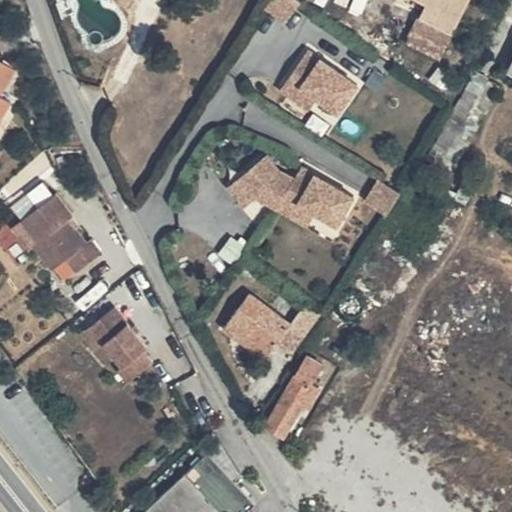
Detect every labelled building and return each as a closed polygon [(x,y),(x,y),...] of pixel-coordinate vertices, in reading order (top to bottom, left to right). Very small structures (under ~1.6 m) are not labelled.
[(397,0),(416,10),(395,49),(427,66),(462,0),(397,0)] [(511,47),(499,73),(511,79),(511,47)] [(333,115),(353,89),(305,53),(285,79),(313,100),(333,115)] [(0,105),(0,101),(11,82),(8,74),(0,69),(0,127),(10,112),(0,105)] [(313,100),(285,79),(276,91),(304,112),(313,100)] [(324,228),(341,200),(289,169),(283,180),(268,171),(248,154),(225,181),(245,197),(265,210),(273,197),(302,215),(324,228)] [(380,175),(367,197),(389,210),(402,188),(380,175)] [(245,197),(225,181),(215,192),(235,209),(245,197)] [(273,197),(265,210),(295,228),(302,215),(273,197)] [(54,220),(23,250),(41,269),(37,274),(38,275),(57,296),(71,284),(82,296),(104,274),(93,263),(89,267),(68,245),(73,241),(54,220)] [(23,250),(14,258),(34,279),(38,275),(37,274),(41,269),(23,250)] [(299,328),(247,287),(219,323),(261,357),(275,339),(285,346),(299,328)] [(157,367),(122,329),(95,354),(110,370),(114,366),(123,376),(135,388),(130,392),(140,403),(163,382),(153,371),(157,367)] [(291,366),(293,367),(308,376),(319,359),(301,349),(291,366)] [(110,370),(95,354),(91,358),(114,384),(123,376),(114,366),(110,370)] [(308,376),(293,367),(280,389),(297,398),(309,377),(308,376)] [(278,432),(297,398),(280,389),(261,422),(278,432)] [(232,511),(190,466),(151,501),(150,511),(232,511)] [(150,511),(151,501),(139,511),(150,511)]
